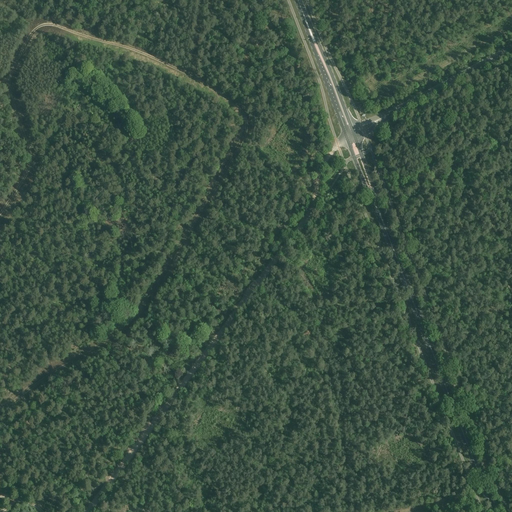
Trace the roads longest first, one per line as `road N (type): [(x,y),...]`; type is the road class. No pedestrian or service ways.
road 1 (track): [(86,511),(313,206),(319,171),(349,136)]
road 2 (primary): [(493,511),(349,136)]
road 3 (tertiary): [(349,136),(511,47)]
road 4 (primary): [(349,136),(297,0)]
road 5 (track): [(511,26),(414,81),(415,99)]
